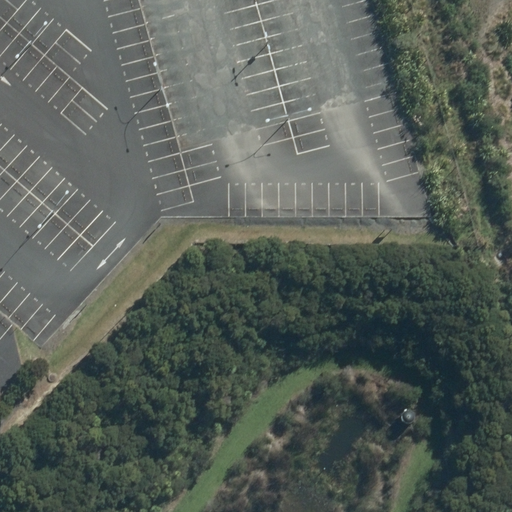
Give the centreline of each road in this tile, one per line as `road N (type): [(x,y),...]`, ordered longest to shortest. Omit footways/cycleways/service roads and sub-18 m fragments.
road 1 (track): [(395,511),(433,412),(427,380),(400,362),(353,356),(292,375),(184,511)]
road 2 (track): [(511,154),(474,0)]
